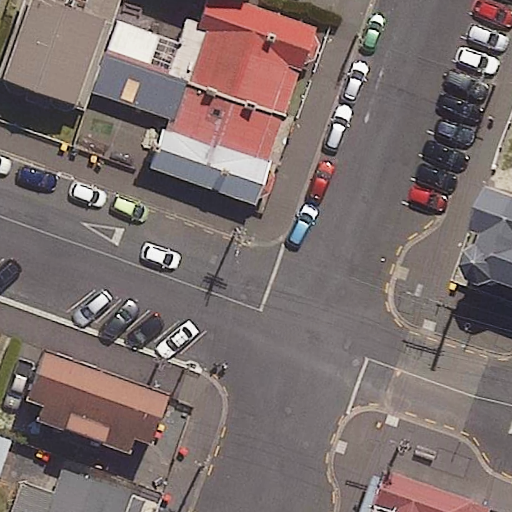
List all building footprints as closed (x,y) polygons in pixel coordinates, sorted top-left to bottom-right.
[(117,0),(24,0),(0,74),(0,86),(81,113),(117,0)] [(282,119),(314,32),(225,0),(210,0),(193,47),(118,20),(105,54),(282,119)] [(282,119),(105,54),(92,91),(169,118),(150,167),(255,204),(282,119)] [(511,212),(493,206),(465,285),(511,302),(511,212)] [(46,352),(27,404),(42,410),(38,420),(125,453),(131,440),(151,447),(169,399),(46,352)] [(0,479),(13,447),(0,442),(0,479)] [(511,511),(511,493),(398,449),(372,511),(511,511)] [(25,488),(16,511),(146,511),(149,505),(66,475),(57,500),(25,488)]
